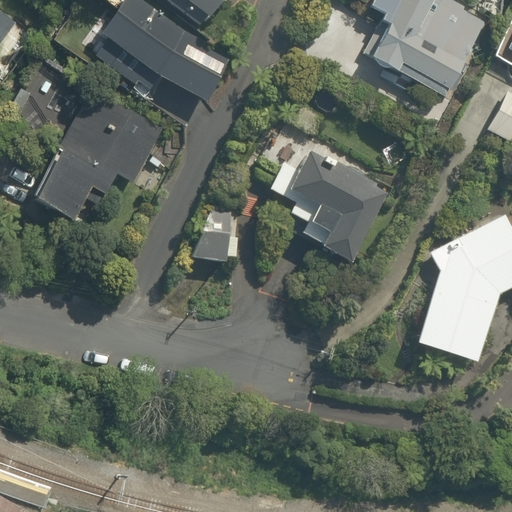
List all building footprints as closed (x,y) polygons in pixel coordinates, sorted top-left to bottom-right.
[(154,9),(140,0),(122,0),(97,33),(105,40),(92,55),(132,86),(135,82),(147,90),(156,77),(203,102),(225,60),(205,49),(206,44),(154,9)] [(178,0),(201,18),(205,13),(211,18),(225,0),(178,0)] [(479,19),(446,0),(394,0),(361,57),(432,99),(479,19)] [(0,40),(11,26),(0,18),(0,40)] [(511,22),(500,47),(494,44),(487,57),(511,69),(511,22)] [(511,90),(511,89),(487,128),(511,143),(511,90)] [(110,173),(132,186),(151,153),(138,146),(147,130),(81,91),(20,194),(62,219),(83,184),(98,193),(110,173)] [(314,226),(306,242),(339,259),(376,189),(298,148),(287,168),(274,162),(261,187),(274,194),(276,189),(304,204),(297,217),(314,226)] [(185,205),(182,255),(227,257),(231,208),(185,205)] [(430,268),(405,342),(461,360),(485,287),(507,276),(498,258),(511,251),(511,242),(497,213),(422,251),(430,268)] [(0,511),(23,511),(0,499),(0,511)]
